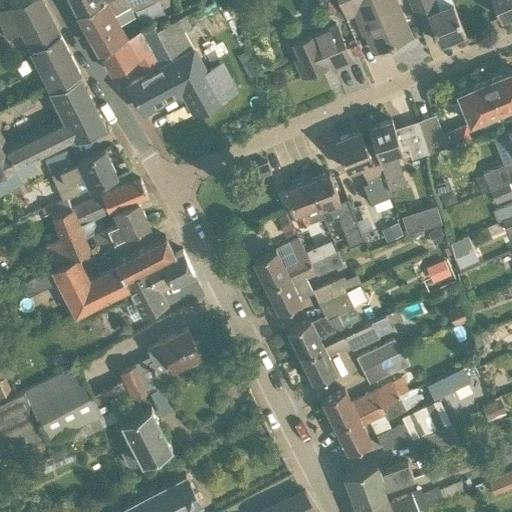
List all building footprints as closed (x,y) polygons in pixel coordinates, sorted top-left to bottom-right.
[(42,0),(20,0),(0,9),(0,25),(7,39),(20,31),(49,89),(80,73),(42,0)] [(71,0),(77,13),(103,0),(71,0)] [(103,0),(77,13),(98,49),(125,34),(113,14),(148,0),(103,0)] [(339,0),(346,16),(357,11),(374,50),(410,35),(395,0),(339,0)] [(407,0),(416,21),(428,16),(439,42),(465,32),(453,2),(439,8),(435,0),(407,0)] [(511,0),(493,0),(501,17),(511,12),(511,0)] [(171,61),(148,74),(128,84),(143,110),(182,89),(195,112),(235,91),(220,64),(204,72),(183,30),(190,27),(185,16),(155,30),(171,61)] [(298,55),(294,57),(302,75),(330,63),(332,68),(351,60),(335,22),(292,40),(298,55)] [(148,74),(171,61),(155,30),(153,24),(127,37),(125,34),(98,49),(112,72),(138,57),(148,74)] [(128,83),(147,72),(140,60),(121,70),(128,83)] [(511,69),(487,80),(501,110),(511,105),(511,69)] [(74,137),(75,140),(105,125),(80,75),(50,90),(64,118),(9,146),(0,130),(0,176),(32,159),(32,158),(74,137)] [(434,115),(419,121),(428,151),(429,153),(456,142),(480,131),(476,121),(501,110),(487,80),(458,92),(470,122),(451,130),(442,134),(434,115)] [(30,93),(17,100),(8,104),(13,114),(35,102),(30,93)] [(375,145),(389,188),(405,182),(395,152),(402,149),(407,148),(411,158),(428,151),(419,121),(418,120),(417,120),(419,125),(397,133),(392,118),(369,126),(375,145)] [(484,176),(477,179),(483,192),(490,189),(508,182),(511,180),(511,127),(495,134),(496,135),(493,136),(504,164),(483,173),(484,176)] [(390,192),(389,188),(375,145),(368,148),(360,129),(335,139),(348,170),(361,164),(368,183),(366,184),(371,199),(390,192)] [(59,170),(71,196),(117,174),(105,148),(78,160),(77,161),(72,163),(66,149),(44,159),(51,174),(59,170)] [(32,159),(0,176),(0,191),(23,179),(22,177),(37,168),(32,159)] [(267,161),(254,165),(255,167),(256,169),(257,173),(258,176),(271,172),(267,161)] [(326,222),(334,219),(346,214),(329,171),(309,179),(326,222)] [(140,178),(136,179),(85,201),(92,216),(93,219),(115,210),(138,200),(147,195),(140,178)] [(299,226),(311,221),(322,217),(325,222),(326,222),(309,179),(284,188),(299,226)] [(511,194),(511,190),(508,182),(490,189),(496,202),(511,194)] [(446,202),(456,198),(454,192),(448,189),(442,192),(446,202)] [(52,214),(71,206),(67,196),(41,207),(43,213),(34,217),(46,247),(62,239),(52,214)] [(150,225),(138,200),(115,210),(119,221),(93,233),(97,244),(112,237),(113,241),(150,225)] [(92,216),(85,201),(71,206),(52,214),(62,239),(46,247),(54,265),(77,255),(88,250),(78,224),(93,219),(92,216)] [(499,221),(502,220),(511,215),(511,202),(494,210),(499,221)] [(349,218),(354,237),(376,231),(371,212),(349,218)] [(511,228),(511,215),(502,220),(507,231),(511,228)] [(404,222),(407,234),(425,229),(421,217),(404,222)] [(393,225),(386,233),(394,240),(401,232),(393,225)] [(439,229),(429,233),(434,243),(444,239),(439,229)] [(112,263),(114,266),(121,280),(125,278),(175,253),(166,236),(112,263)] [(297,236),(287,241),(276,247),(253,258),(266,284),(311,262),(307,253),(297,236)] [(330,239),(319,244),(325,255),(335,250),(330,239)] [(443,248),(447,255),(452,252),(450,245),(443,248)] [(161,288),(194,272),(183,249),(175,253),(125,278),(129,286),(129,287),(126,288),(133,300),(125,304),(134,319),(141,316),(168,302),(161,288)] [(475,249),(455,257),(461,271),(480,263),(475,249)] [(77,255),(54,265),(29,277),(22,281),(29,295),(58,280),(83,267),(77,255)] [(435,279),(453,273),(447,258),(429,265),(435,279)] [(299,296),(312,290),(306,277),(316,272),(311,262),(266,284),(279,310),(301,299),(299,296)] [(89,278),(101,301),(126,288),(129,287),(129,286),(125,278),(121,280),(114,266),(89,278)] [(101,301),(89,278),(83,267),(58,280),(76,314),(101,301)] [(316,288),(322,300),(329,297),(346,290),(339,276),(316,288)] [(354,306),(346,291),(346,290),(329,297),(322,300),(323,302),(319,304),(326,318),(323,320),(321,317),(312,321),(310,317),(288,329),(300,354),(345,332),(363,323),(354,306)] [(460,304),(449,309),(456,324),(467,318),(460,304)] [(363,323),(345,332),(300,354),(313,381),(336,370),(328,353),(345,345),(347,348),(351,346),(352,348),(377,335),(370,320),(363,323)] [(0,459),(81,422),(98,413),(133,396),(177,375),(174,368),(200,354),(187,328),(147,347),(153,358),(148,360),(157,377),(146,382),(136,362),(120,370),(124,377),(92,393),(77,362),(23,390),(14,394),(0,401),(0,459)] [(490,340),(486,328),(473,333),(476,346),(490,340)] [(363,368),(383,359),(390,355),(383,342),(376,346),(356,356),(363,368)] [(0,375),(13,376),(14,354),(0,354),(0,375)] [(389,372),(383,359),(363,368),(370,382),(389,372)] [(434,398),(470,380),(462,365),(426,382),(434,398)] [(322,399),(335,424),(380,402),(398,394),(409,389),(403,375),(392,380),(351,401),(345,388),(322,399)] [(0,401),(14,394),(11,387),(21,382),(18,376),(8,381),(6,377),(0,379),(0,401)] [(362,423),(383,412),(387,418),(406,409),(398,394),(380,402),(335,424),(348,451),(370,440),(362,423)] [(137,398),(116,408),(134,445),(123,451),(130,465),(141,459),(142,460),(171,445),(151,405),(142,409),(137,398)] [(412,437),(450,423),(438,398),(401,416),(404,420),(391,427),(376,434),(383,448),(412,437)] [(501,399),(484,405),(489,419),(506,413),(501,399)] [(87,433),(104,425),(98,413),(81,422),(87,433)] [(452,422),(450,423),(412,437),(419,454),(458,438),(452,422)] [(511,441),(498,447),(503,461),(511,457),(511,441)] [(379,470),(376,462),(344,474),(355,504),(384,492),(382,488),(413,475),(407,459),(379,470)] [(511,469),(488,480),(493,492),(511,484),(511,469)] [(125,504),(121,507),(119,506),(118,507),(120,509),(119,511),(180,511),(187,509),(189,511),(190,510),(189,508),(201,502),(185,472),(174,478),(173,476),(171,477),(172,479),(159,486),(158,483),(156,484),(157,487),(144,493),(143,491),(141,492),(142,494),(130,501),(129,498),(127,499),(128,502),(125,504)] [(410,511),(417,509),(442,499),(437,487),(422,493),(420,487),(411,491),(412,493),(388,502),(384,492),(355,504),(353,505),(355,511),(410,511)] [(256,511),(319,511),(306,491),(289,499),(288,497),(256,511)]
